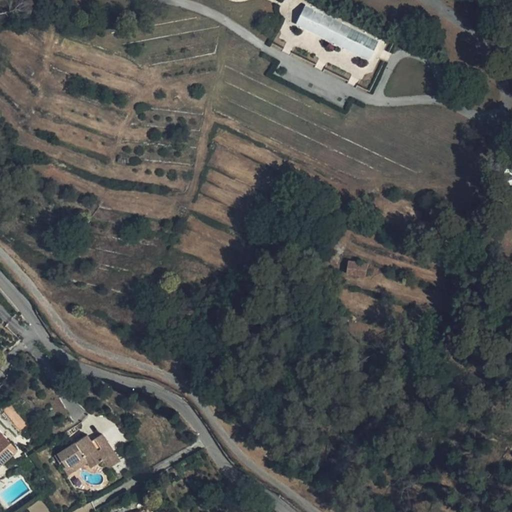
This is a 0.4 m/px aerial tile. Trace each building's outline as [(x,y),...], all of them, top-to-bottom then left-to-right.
[(382,43),(309,8),(300,28),(321,38),(372,62),(382,43)] [(347,262),(346,274),(364,276),(365,264),(347,262)] [(0,465),(18,449),(0,430),(0,465)] [(55,456),(64,469),(84,456),(88,461),(92,467),(103,459),(109,468),(121,460),(103,433),(92,440),(87,434),(55,456)] [(64,469),(67,475),(88,461),(84,456),(64,469)]
